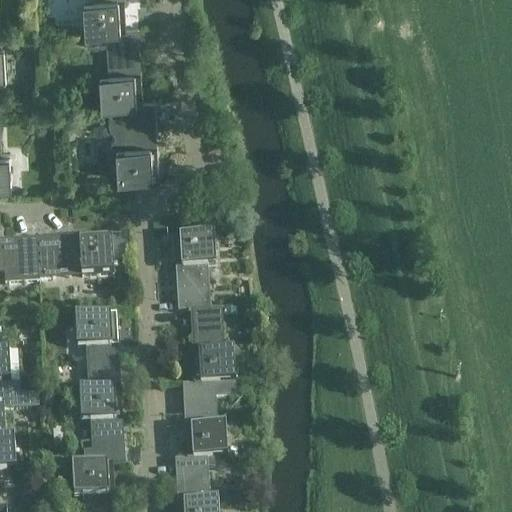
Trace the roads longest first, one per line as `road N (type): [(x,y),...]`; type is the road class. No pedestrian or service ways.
road 1 (residential): [(145,511),(148,203)]
road 2 (residential): [(148,203),(181,188),(196,168),(173,0)]
road 3 (residential): [(0,210),(148,203)]
